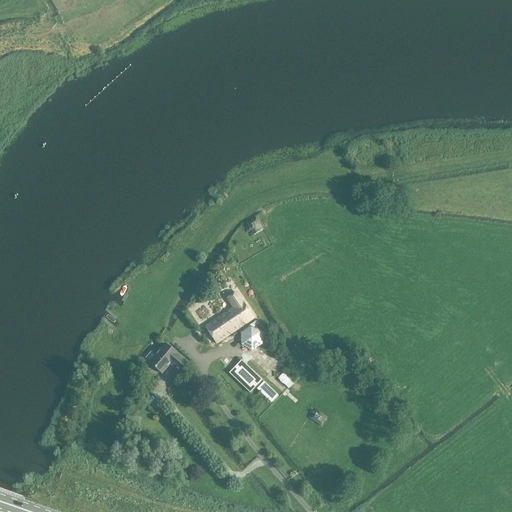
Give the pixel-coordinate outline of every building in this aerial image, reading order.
[(233,307),(205,326),(217,344),(254,319),(236,292),(227,298),(233,307)] [(261,332),(250,326),(241,333),(241,344),(251,350),(261,343),(261,332)] [(179,371),(187,362),(165,344),(149,363),(161,373),(170,363),(179,371)] [(263,381),(241,360),(229,373),(251,394),(257,388),(263,381)] [(264,381),(257,388),(271,404),(278,397),(264,381)] [(140,418),(126,415),(123,430),(137,433),(140,418)]
